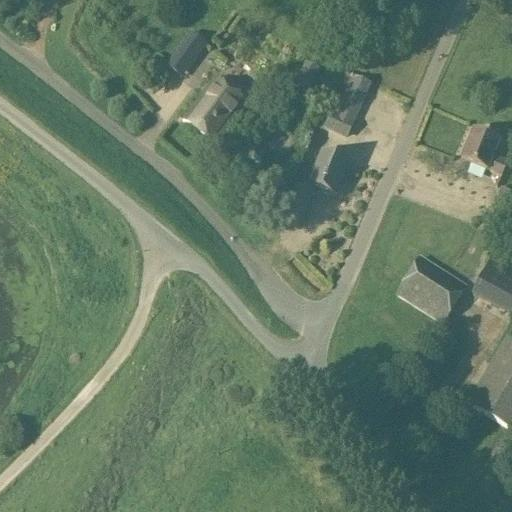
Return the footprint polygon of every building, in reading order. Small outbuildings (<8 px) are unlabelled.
[(191,35),(173,59),(188,70),(193,63),(205,46),(191,35)] [(305,64),(296,84),(311,91),(320,70),(305,64)] [(354,125),(371,86),(342,74),(324,114),(331,116),(324,131),(347,142),(355,125),(354,125)] [(182,122),(216,147),(248,106),(214,80),(182,122)] [(473,131),(460,162),(502,180),(508,164),(493,158),(499,142),(473,131)] [(349,165),(322,154),(307,187),(334,199),(349,165)] [(281,221),(297,228),(312,194),(295,187),(281,221)] [(471,299),(511,320),(511,263),(496,255),(491,265),(489,264),(471,299)] [(420,261),(396,296),(441,326),(465,290),(420,261)] [(441,342),(431,358),(440,363),(449,347),(441,342)] [(511,430),(511,348),(502,343),(468,409),(511,432),(511,430)]
